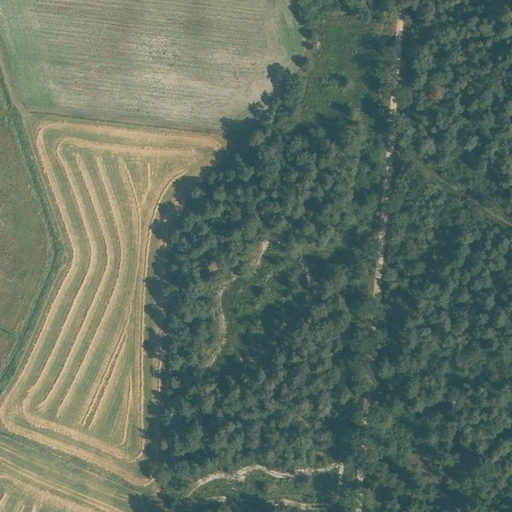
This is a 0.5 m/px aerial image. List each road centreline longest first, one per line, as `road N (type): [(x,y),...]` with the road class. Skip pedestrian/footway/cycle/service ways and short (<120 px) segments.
road 1 (track): [(403,0),(360,511)]
road 2 (track): [(370,384),(511,474)]
road 3 (track): [(390,148),(511,221)]
